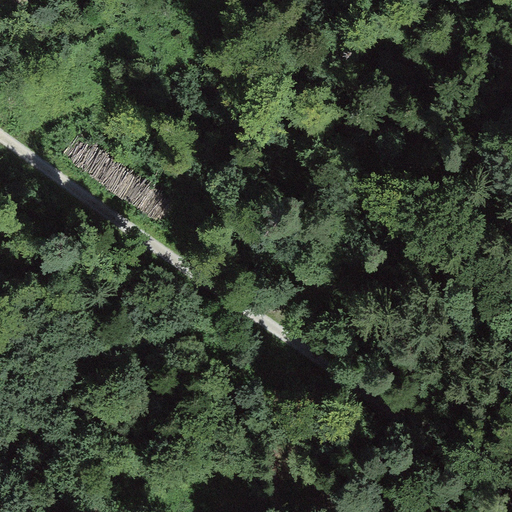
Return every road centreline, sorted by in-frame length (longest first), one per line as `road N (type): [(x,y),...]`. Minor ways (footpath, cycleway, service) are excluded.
road 1 (track): [(511,492),(0,135)]
road 2 (track): [(273,326),(466,226),(501,185),(511,150)]
